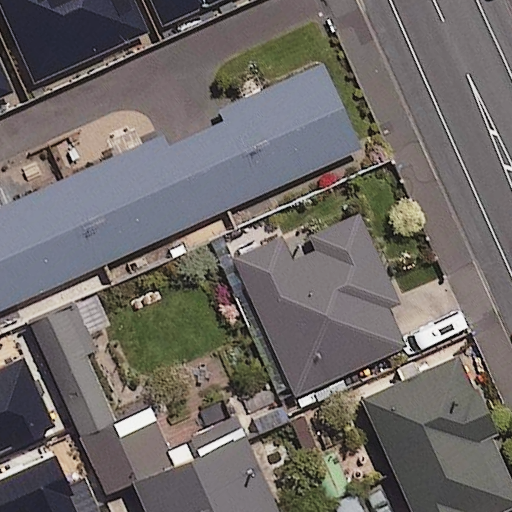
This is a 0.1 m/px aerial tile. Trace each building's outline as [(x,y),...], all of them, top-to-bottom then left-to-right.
[(0,0),(0,63),(97,21),(102,32),(152,10),(147,0),(0,0)] [(0,313),(366,150),(334,77),(0,225),(0,313)] [(398,305),(358,216),(274,252),(271,244),(232,261),(291,398),(401,350),(384,311),(398,305)] [(466,357),(368,400),(417,511),(507,511),(511,510),(511,472),(497,437),(506,433),(486,387),(481,389),(466,357)] [(317,409),(289,422),(325,502),(353,490),(317,409)] [(280,511),(241,419),(197,438),(205,456),(141,484),(153,511),(280,511)] [(365,511),(357,493),(330,505),(332,511),(365,511)]
